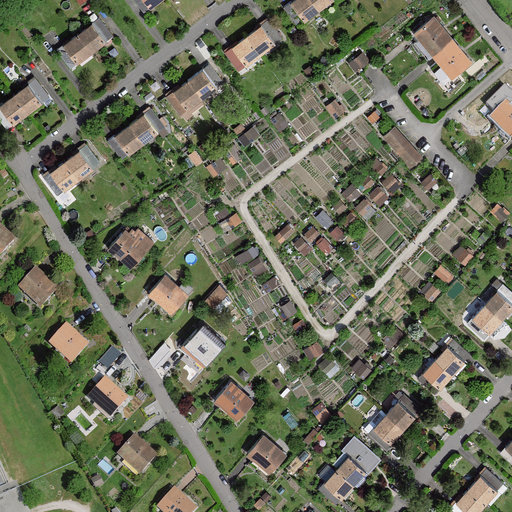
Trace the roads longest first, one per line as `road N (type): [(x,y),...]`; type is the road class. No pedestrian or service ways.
road 1 (residential): [(17,167),(236,511)]
road 2 (residential): [(17,167),(236,0)]
road 3 (residential): [(391,511),(511,377)]
